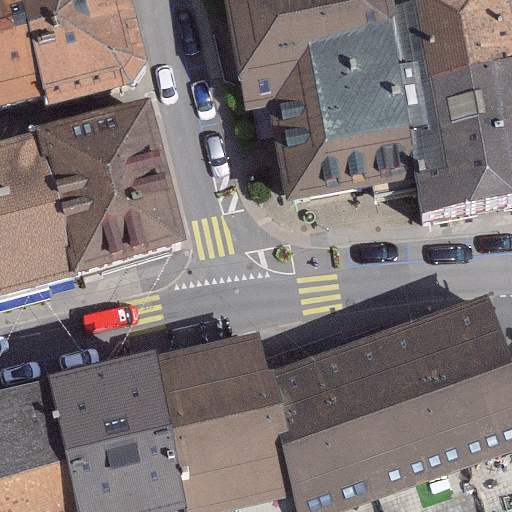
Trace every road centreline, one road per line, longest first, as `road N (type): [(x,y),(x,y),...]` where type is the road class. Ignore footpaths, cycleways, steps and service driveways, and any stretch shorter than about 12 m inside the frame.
road 1 (residential): [(161,0),(232,301)]
road 2 (secondary): [(232,301),(511,266)]
road 3 (secondary): [(0,360),(232,301)]
